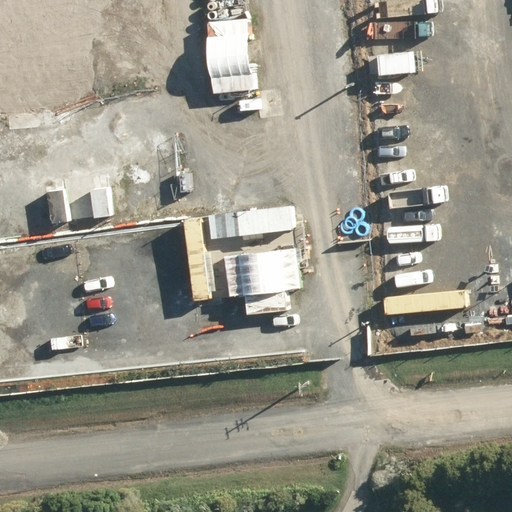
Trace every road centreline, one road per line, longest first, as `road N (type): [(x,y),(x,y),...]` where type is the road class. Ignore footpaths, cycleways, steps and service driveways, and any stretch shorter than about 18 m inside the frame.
road 1 (residential): [(0,464),(511,406)]
road 2 (unknown): [(351,424),(287,0)]
